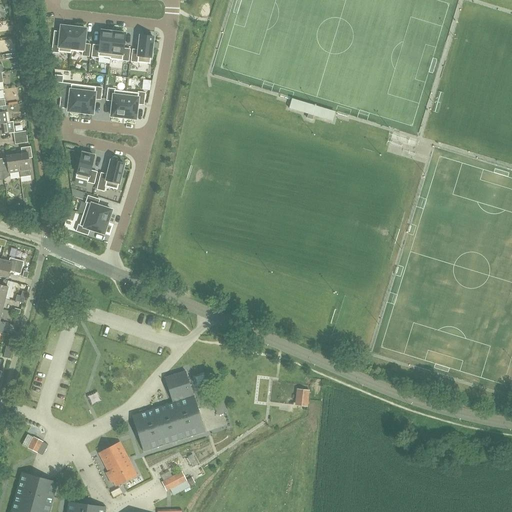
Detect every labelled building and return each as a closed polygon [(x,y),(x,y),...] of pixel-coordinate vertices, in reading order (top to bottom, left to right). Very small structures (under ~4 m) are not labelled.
[(71,53),(71,51),(74,28),(61,26),(60,41),(53,40),(52,52),(59,53),(59,52),(71,53)] [(91,45),(84,44),(86,29),(74,28),(71,51),(83,52),(82,56),(89,57),(91,45)] [(99,57),(110,58),(113,32),(101,31),(99,46),(93,45),(92,57),(99,58),(99,57)] [(126,34),(113,32),(110,58),(110,59),(129,61),(130,49),(124,49),(126,34)] [(139,50),(132,49),(131,62),(150,64),(153,37),(140,36),(139,50)] [(78,112),(80,113),(84,86),(63,83),(61,96),(70,97),(68,111),(70,111),(70,114),(78,115),(78,112)] [(102,88),(84,86),(80,113),(93,114),(94,99),(101,100),(102,88)] [(111,116),(123,118),(127,92),(115,90),(115,89),(108,88),(107,101),(113,101),(111,116)] [(138,93),(127,92),(123,118),(136,119),(138,104),(144,105),(145,93),(138,92),(138,93)] [(332,124),(335,115),(292,101),(289,111),(332,124)] [(12,122),(7,123),(0,123),(0,134),(9,134),(14,133),(13,130),(11,129),(13,127),(12,122)] [(17,155),(20,172),(20,177),(30,175),(29,170),(31,170),(29,158),(32,158),(31,146),(21,148),(22,154),(17,155)] [(76,178),(88,181),(87,182),(94,184),(97,172),(91,171),(95,156),(82,153),(76,178)] [(1,159),(2,171),(4,180),(10,176),(9,173),(20,172),(17,155),(6,156),(6,158),(1,159)] [(105,191),(106,187),(117,190),(124,163),(111,160),(108,175),(101,173),(97,190),(105,191)] [(72,189),(73,196),(82,199),(84,193),(72,189)] [(83,214),(108,222),(112,210),(98,206),(100,200),(88,196),(86,203),(87,203),(83,214)] [(108,222),(83,214),(80,225),(78,225),(76,231),(88,235),(90,229),(104,234),(108,222)] [(1,260),(0,263),(0,275),(9,278),(10,271),(21,274),(24,261),(10,258),(9,262),(1,260)] [(0,297),(5,298),(9,299),(13,282),(8,281),(6,287),(2,285),(0,284),(0,297)] [(25,297),(21,296),(17,295),(15,301),(22,303),(24,304),(25,297)] [(132,415),(144,452),(205,432),(185,371),(165,378),(173,402),(132,415)] [(296,405),(308,406),(310,391),(298,389),(296,405)] [(34,437),(28,448),(37,453),(42,455),(48,445),(43,442),(34,438),(34,437)] [(116,486),(137,475),(120,442),(99,453),(110,475),(108,476),(112,483),(114,482),(116,486)] [(164,481),(162,482),(167,491),(170,489),(172,492),(173,495),(190,486),(189,486),(195,483),(194,481),(192,477),(186,480),(182,472),(176,475),(172,477),(166,480),(164,481)] [(50,511),(58,483),(49,480),(30,475),(21,473),(10,511),(50,511)] [(105,511),(106,508),(96,506),(68,502),(66,511),(105,511)]
